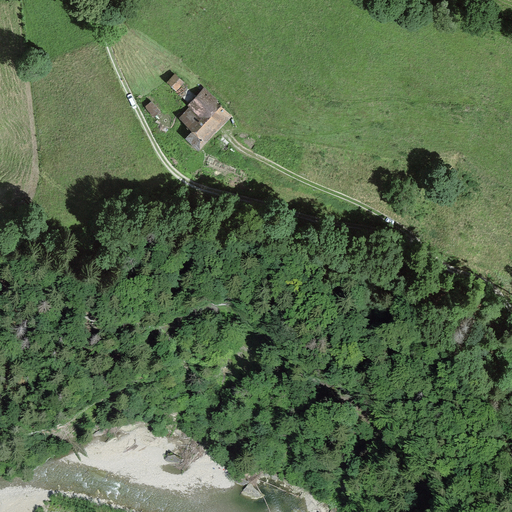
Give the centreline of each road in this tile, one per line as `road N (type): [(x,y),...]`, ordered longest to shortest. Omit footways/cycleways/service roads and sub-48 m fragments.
road 1 (track): [(511,308),(486,282),(418,243),(179,174),(155,148),(113,60),(101,0)]
road 2 (track): [(418,243),(369,206),(265,162),(230,136)]
